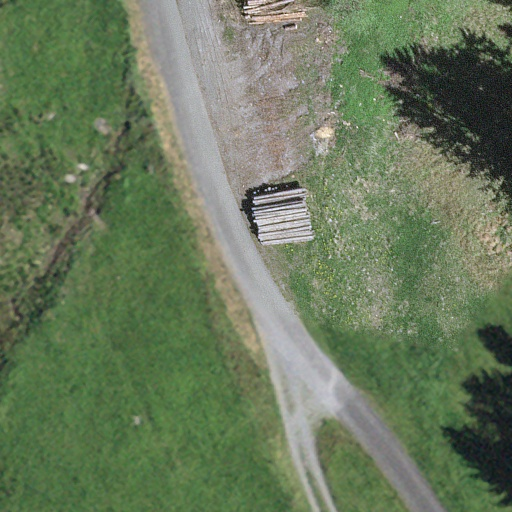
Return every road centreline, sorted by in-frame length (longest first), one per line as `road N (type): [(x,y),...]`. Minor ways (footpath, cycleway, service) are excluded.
road 1 (track): [(159,0),(205,168),(254,287),(277,320)]
road 2 (track): [(277,320),(427,511)]
road 3 (track): [(277,320),(296,447),(322,511)]
